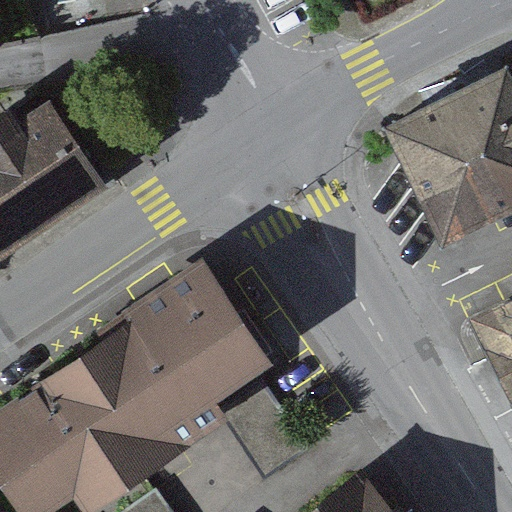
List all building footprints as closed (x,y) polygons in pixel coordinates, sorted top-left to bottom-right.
[(391,131),(446,244),(511,211),(511,95),(504,76),(391,131)] [(0,116),(0,252),(102,184),(39,90),(0,116)] [(199,269),(0,407),(0,496),(10,511),(48,511),(264,363),(199,269)] [(492,358),(511,396),(511,307),(475,325),(492,358)] [(224,416),(267,482),(308,455),(264,389),(224,416)] [(309,511),(393,511),(358,471),(309,511)] [(176,511),(164,496),(143,511),(176,511)]
